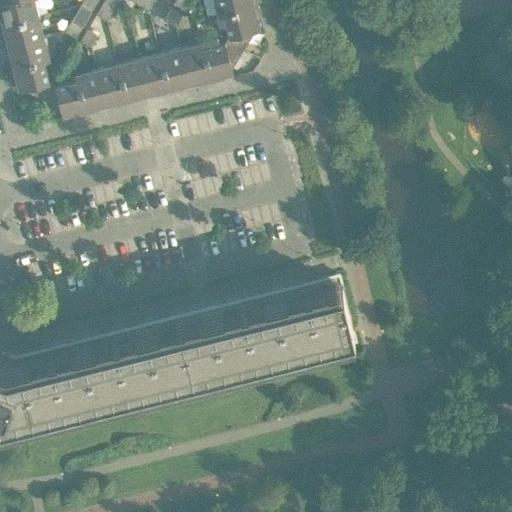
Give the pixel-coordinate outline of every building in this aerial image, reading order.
[(4,0),(0,1),(0,14),(1,18),(0,18),(0,23),(37,15),(33,0),(4,0)] [(97,0),(82,0),(80,4),(91,10),(97,0)] [(103,0),(102,3),(113,9),(118,0),(103,0)] [(153,0),(139,0),(138,3),(149,9),(153,0)] [(175,0),(173,3),(184,9),(189,0),(175,0)] [(213,0),(218,15),(224,14),(223,12),(257,4),(255,0),(213,0)] [(113,9),(102,3),(96,13),(107,20),(113,9)] [(257,4),(223,12),(224,14),(229,34),(227,38),(239,46),(243,39),(246,42),(255,28),(258,27),(256,18),(258,18),(257,13),(255,14),(254,10),(258,9),(257,4)] [(181,14),(171,8),(164,18),(175,25),(181,14)] [(37,15),(0,23),(0,29),(4,28),(5,32),(2,33),(3,37),(5,37),(7,44),(43,36),(37,15)] [(75,37),(82,26),(71,20),(65,30),(75,37)] [(87,29),(80,39),(91,46),(97,35),(87,29)] [(43,36),(7,44),(9,52),(7,53),(8,57),(11,56),(12,60),(7,61),(8,66),(42,58),(42,59),(48,58),(43,36)] [(224,42),(204,47),(202,47),(211,81),(216,80),(215,75),(219,74),(219,76),(224,75),(223,73),(232,71),(231,67),(239,54),(236,52),(239,46),(227,38),(224,42)] [(202,41),(180,47),(189,82),(197,80),(197,82),(201,81),(201,79),(205,77),(206,82),(211,81),(202,47),(204,47),(202,41)] [(180,47),(159,52),(169,91),(174,90),(173,85),(177,84),(178,87),(182,86),(181,84),(189,82),(180,47)] [(159,52),(138,57),(147,92),(155,90),(155,92),(159,91),(159,89),(163,88),(164,93),(169,91),(159,52)] [(138,57),(117,62),(127,102),(132,101),(131,96),(135,95),(136,97),(140,96),(139,94),(147,92),(138,57)] [(42,58),(8,66),(9,72),(14,70),(15,74),(13,75),(14,79),(16,79),(18,87),(22,87),(35,95),(37,91),(44,95),(51,82),(48,80),(42,59),(42,58)] [(117,62),(96,68),(105,103),(113,101),(113,103),(118,102),(117,100),(121,99),(122,103),(127,102),(117,62)] [(74,73),(76,79),(77,79),(85,113),(90,111),(89,107),(93,106),(94,108),(98,107),(97,105),(105,103),(96,68),(74,73)] [(55,84),(51,82),(44,95),(50,99),(48,102),(61,110),(62,114),(71,111),(71,114),(76,112),(75,110),(79,109),(80,114),(85,113),(77,79),(76,79),(55,84)] [(0,425),(52,413),(49,404),(63,401),(77,397),(79,406),(97,402),(129,393),(179,381),(177,372),(205,365),(207,374),(243,365),(241,356),(268,349),(270,358),(307,349),(305,340),(332,333),(334,342),(355,337),(338,273),(305,282),(211,306),(15,355),(0,349),(0,425)]
